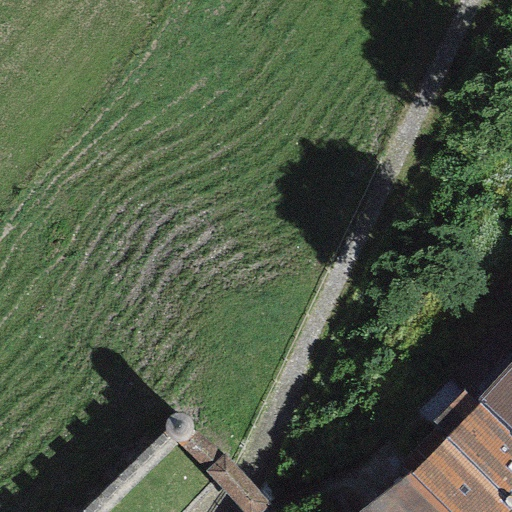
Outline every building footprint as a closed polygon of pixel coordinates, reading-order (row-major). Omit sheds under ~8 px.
[(511,368),(482,403),(511,431),(511,368)] [(511,431),(482,403),(447,438),(511,500),(511,431)] [(511,511),(511,500),(447,438),(414,472),(455,511),(511,511)] [(258,511),(268,503),(224,456),(209,470),(247,511),(258,511)] [(455,511),(414,472),(363,511),(455,511)]
